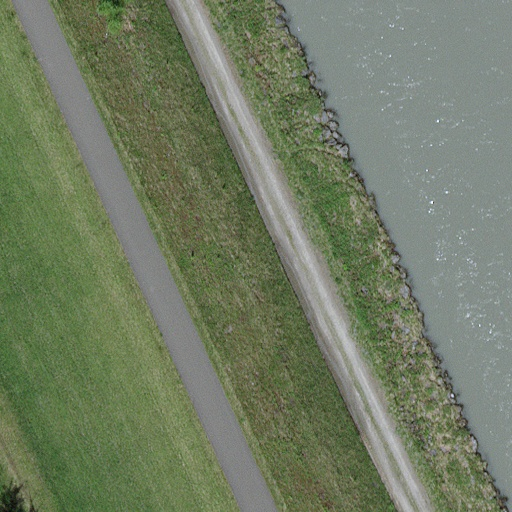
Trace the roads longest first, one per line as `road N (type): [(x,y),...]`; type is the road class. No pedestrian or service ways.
road 1 (track): [(26,0),(257,511)]
road 2 (track): [(181,0),(410,511)]
